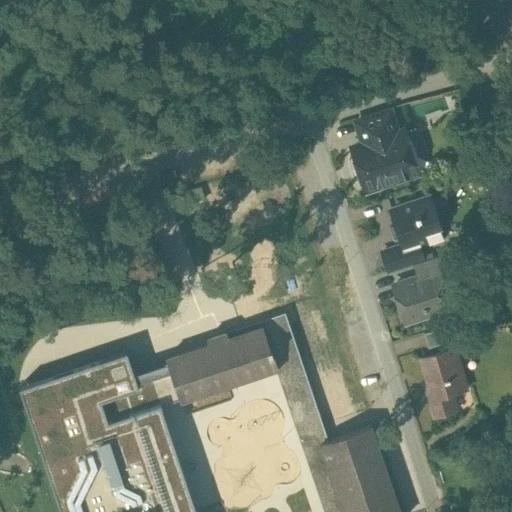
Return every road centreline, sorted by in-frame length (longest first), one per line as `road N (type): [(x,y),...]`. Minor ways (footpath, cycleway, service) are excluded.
road 1 (residential): [(309,120),(435,511)]
road 2 (residential): [(309,120),(0,214)]
road 3 (residential): [(511,56),(309,120)]
